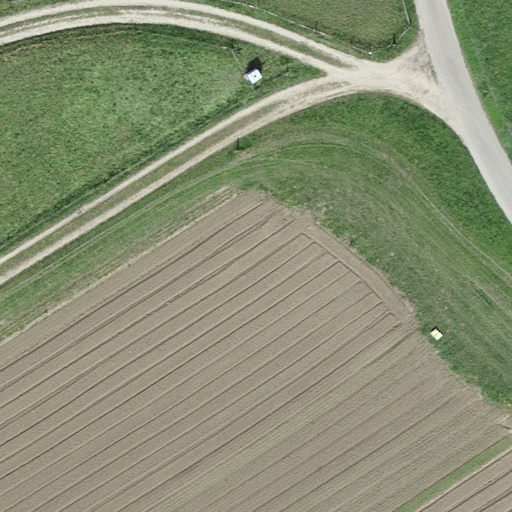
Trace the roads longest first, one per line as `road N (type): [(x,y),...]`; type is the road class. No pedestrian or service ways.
road 1 (track): [(365,75),(239,123),(0,281)]
road 2 (track): [(0,28),(85,10),(193,12),(365,75)]
road 3 (residential): [(511,195),(482,145),(428,0)]
